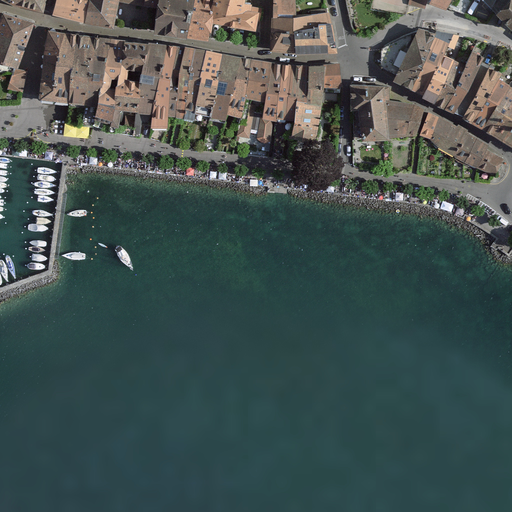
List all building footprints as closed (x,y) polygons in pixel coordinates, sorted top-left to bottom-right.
[(53,0),(22,0),(19,7),(50,14),(53,0)] [(60,0),(57,15),(91,23),(96,0),(60,0)] [(125,0),(96,0),(91,23),(123,28),(123,26),(128,4),(128,1),(125,0)] [(150,0),(125,0),(128,1),(128,4),(150,8),(150,0)] [(165,10),(166,0),(150,0),(150,8),(161,10),(165,10)] [(192,37),(197,0),(166,0),(165,10),(161,10),(158,31),(192,37)] [(218,25),(222,0),(197,0),(192,37),(215,40),(218,25)] [(222,0),(218,25),(266,34),(269,12),(261,11),(263,0),(222,0)] [(277,0),(278,18),(305,18),(304,0),(277,0)] [(455,0),(408,0),(408,6),(411,6),(428,10),(429,1),(449,10),(455,0)] [(511,0),(479,0),(494,16),(510,33),(511,30),(511,0)] [(128,4),(123,26),(158,31),(161,10),(150,8),(128,4)] [(30,22),(3,14),(0,23),(0,60),(16,65),(23,44),(30,22)] [(278,18),(276,33),(307,35),(342,32),(337,14),(305,18),(278,18)] [(408,81),(434,32),(413,28),(411,33),(396,74),(408,81)] [(44,30),(40,55),(73,59),(76,36),(44,30)] [(306,55),(347,53),(342,32),(307,35),(276,33),(274,52),(306,55)] [(422,89),(445,50),(447,46),(452,35),(434,32),(408,81),(422,89)] [(396,74),(411,33),(380,50),(381,66),(382,69),(396,74)] [(461,36),(452,35),(447,46),(454,49),(461,36)] [(90,105),(100,39),(76,36),(73,59),(66,101),(90,105)] [(88,122),(103,124),(109,80),(110,72),(119,74),(123,40),(100,39),(90,105),(88,122)] [(123,40),(119,74),(118,81),(115,104),(148,108),(155,44),(123,40)] [(153,134),(166,45),(155,44),(148,108),(143,132),(153,134)] [(165,118),(177,47),(166,45),(153,134),(162,135),(165,118)] [(176,120),(189,49),(177,47),(165,118),(176,120)] [(446,104),(480,53),(471,47),(461,59),(437,98),(446,104)] [(188,122),(200,51),(189,49),(176,120),(188,122)] [(437,98),(461,59),(445,50),(422,89),(437,98)] [(198,114),(208,52),(200,51),(188,122),(196,124),(198,114)] [(214,117),(224,54),(208,52),(198,114),(214,117)] [(457,110),(488,62),(491,58),(480,53),(446,104),(457,110)] [(228,119),(237,56),(224,54),(214,117),(228,119)] [(66,101),(73,59),(40,55),(33,94),(66,101)] [(244,97),(251,59),(237,56),(228,119),(240,121),(244,97)] [(262,99),(267,61),(251,59),(244,97),(262,99)] [(275,114),(282,63),(267,61),(262,99),(261,112),(275,114)] [(473,120),(500,76),(503,71),(488,62),(457,110),(473,120)] [(295,98),(299,64),(282,63),(275,114),(292,116),(295,98)] [(325,87),(326,66),(299,64),(295,98),(323,100),(325,87)] [(30,70),(16,65),(9,86),(23,91),(30,70)] [(326,66),(325,87),(336,88),(338,67),(326,66)] [(484,126),(511,83),(500,76),(473,120),(484,126)] [(115,104),(118,81),(109,80),(103,124),(111,127),(115,104)] [(386,133),(385,98),(382,83),(349,84),(349,136),(386,133)] [(497,133),(511,108),(511,84),(511,83),(484,126),(497,133)] [(323,100),(295,98),(292,116),(291,127),(319,130),(323,100)] [(407,99),(385,98),(386,133),(416,131),(422,108),(407,99)] [(511,108),(497,133),(511,142),(511,108)] [(434,139),(444,122),(427,111),(420,130),(434,139)] [(454,150),(464,134),(444,122),(434,139),(454,150)] [(467,158),(476,142),(464,134),(454,150),(467,158)] [(479,165),(489,150),(476,142),(467,158),(479,165)] [(504,159),(489,150),(479,165),(494,174),(504,159)]
